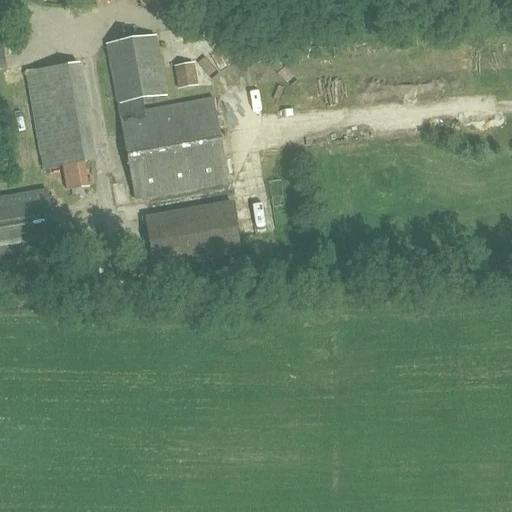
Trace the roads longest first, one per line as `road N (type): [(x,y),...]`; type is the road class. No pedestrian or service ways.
road 1 (track): [(511,2),(259,18),(64,0)]
road 2 (unknown): [(511,114),(244,138)]
